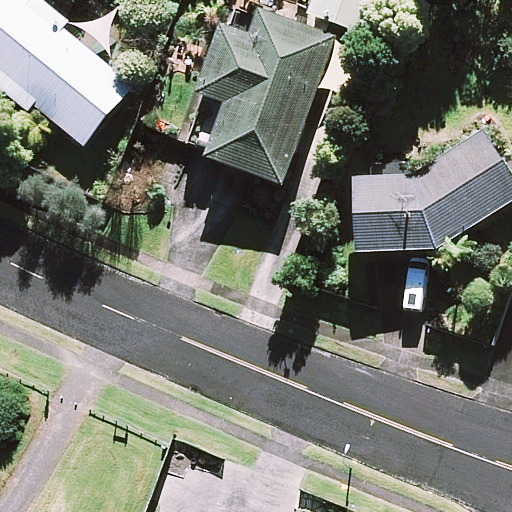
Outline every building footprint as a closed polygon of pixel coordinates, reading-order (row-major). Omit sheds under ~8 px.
[(64,34),(13,0),(0,0),(0,95),(91,158),(135,93),(59,41),(64,34)] [(364,43),(378,0),(318,0),(310,24),(364,43)] [(338,49),(261,22),(252,48),(226,39),(202,107),(231,117),(212,172),(285,198),(338,49)] [(511,211),(511,185),(483,143),(418,188),(360,195),(362,270),(469,260),(471,240),(511,211)] [(211,511),(220,490),(171,471),(163,493),(211,511)]
